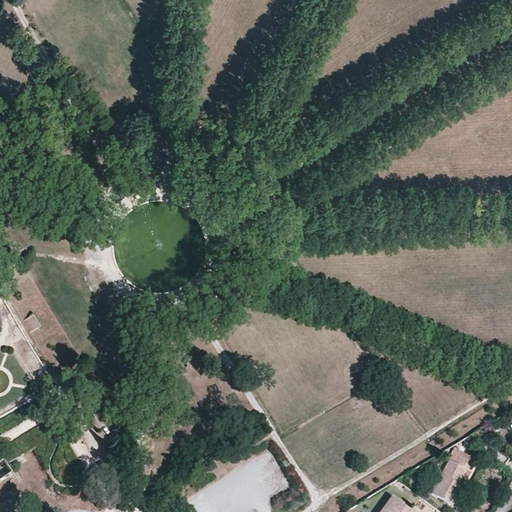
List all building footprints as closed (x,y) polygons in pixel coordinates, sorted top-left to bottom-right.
[(511,410),(498,419),(503,425),(509,422),(511,421),(511,420),(511,419),(511,410)] [(451,506),(470,472),(469,472),(476,461),(454,448),(448,460),(429,493),(451,506)] [(0,480),(1,480),(11,474),(12,474),(12,472),(7,464),(5,465),(1,460),(0,460),(0,480)] [(28,475),(25,488),(31,489),(33,476),(28,475)] [(409,511),(401,505),(402,504),(391,496),(378,511),(412,511),(409,510),(409,511)]
